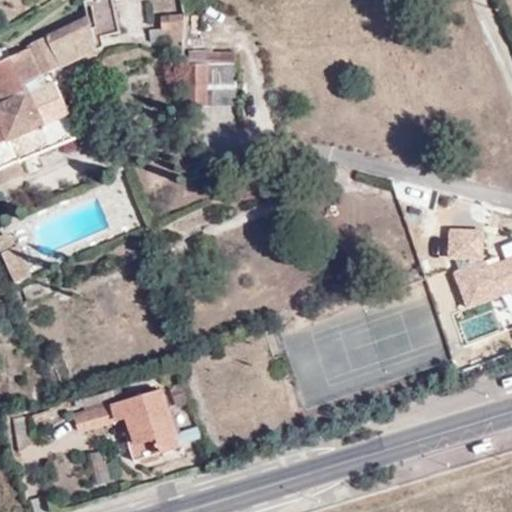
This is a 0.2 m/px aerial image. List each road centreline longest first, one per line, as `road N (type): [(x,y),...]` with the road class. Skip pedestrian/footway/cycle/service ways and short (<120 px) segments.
road 1 (secondary): [(173,511),(511,410)]
road 2 (unknown): [(511,201),(374,180)]
